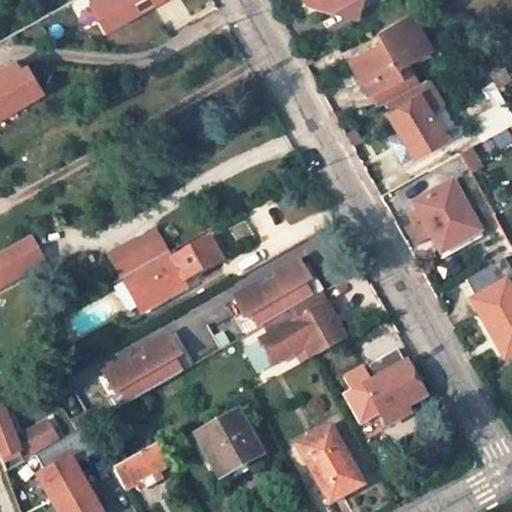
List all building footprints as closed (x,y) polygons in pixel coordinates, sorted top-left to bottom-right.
[(88,0),(104,31),(165,0),(88,0)] [(353,15),(357,3),(350,0),(344,0),(332,7),(353,15)] [(177,5),(148,20),(155,36),(186,19),(177,5)] [(428,48),(410,16),(377,33),(383,43),(350,61),(367,93),(371,91),(379,106),(417,85),(404,62),(428,48)] [(0,113),(38,93),(17,55),(0,63),(0,113)] [(511,85),(503,70),(490,76),(494,83),(504,100),(511,114),(511,85)] [(463,101),(471,118),(504,100),(494,83),(463,101)] [(419,95),(388,113),(414,157),(445,138),(419,95)] [(471,118),(483,140),(511,123),(511,114),(504,100),(471,118)] [(452,182),(413,204),(440,254),(480,231),(452,182)] [(125,277),(169,252),(157,230),(113,255),(125,277)] [(220,259),(228,254),(218,235),(210,239),(220,259)] [(0,286),(43,263),(29,237),(0,252),(0,286)] [(125,277),(143,311),(188,286),(184,279),(220,259),(210,239),(173,260),(169,252),(125,277)] [(511,354),(511,291),(507,283),(511,280),(511,271),(506,260),(465,283),(481,311),(477,313),(503,359),(511,354)] [(292,310),(313,298),(306,286),(312,283),(300,262),(277,275),(280,279),(261,289),(259,285),(236,298),(248,319),(253,316),(260,328),(269,324),(292,310)] [(122,283),(111,289),(124,312),(135,307),(122,283)] [(345,340),(321,294),(313,298),(292,310),(298,320),(274,332),(259,340),(273,364),(305,347),(311,358),(345,340)] [(274,332),(298,320),(292,310),(269,324),(274,332)] [(128,403),(181,373),(176,362),(181,359),(167,337),(145,350),(147,354),(129,364),(127,360),(104,373),(117,395),(123,392),(128,403)] [(424,398),(398,349),(369,365),(375,380),(365,385),(386,425),(405,415),(402,410),(424,398)] [(35,456),(59,442),(49,424),(17,441),(4,409),(3,409),(0,411),(0,457),(6,473),(35,456)] [(238,412),(195,436),(222,486),(249,470),(245,464),(262,455),(238,412)] [(111,433),(103,418),(88,426),(97,441),(111,433)] [(330,425),(296,445),(328,504),(363,485),(330,425)] [(101,448),(97,441),(88,426),(59,442),(35,456),(45,472),(37,476),(57,511),(100,511),(73,464),(101,448)] [(124,489),(170,464),(158,443),(112,468),(124,489)]
